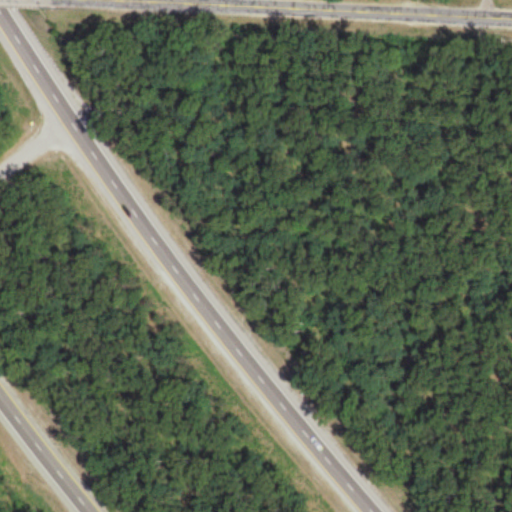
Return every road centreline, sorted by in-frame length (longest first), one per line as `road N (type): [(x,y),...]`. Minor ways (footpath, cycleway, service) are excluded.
road 1 (motorway): [(190,278),(0,0)]
road 2 (motorway): [(386,511),(190,278)]
road 3 (tertiary): [(226,0),(511,14)]
